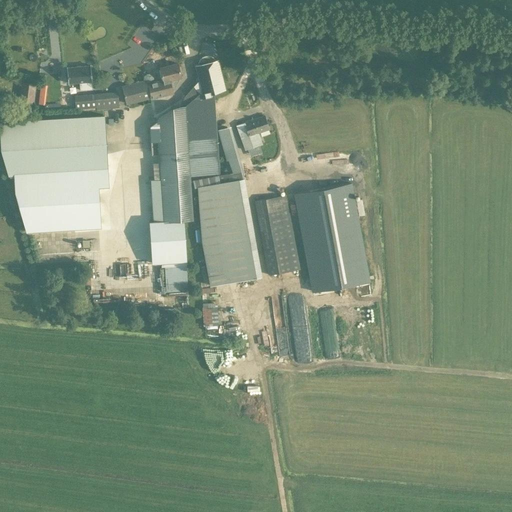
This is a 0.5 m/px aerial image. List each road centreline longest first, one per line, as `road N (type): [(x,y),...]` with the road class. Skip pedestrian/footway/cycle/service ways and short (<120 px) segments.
road 1 (track): [(288,511),(248,174),(228,115),(249,25)]
road 2 (unclassified): [(511,34),(310,17),(210,31),(178,26),(142,0)]
road 3 (track): [(265,354),(511,368)]
